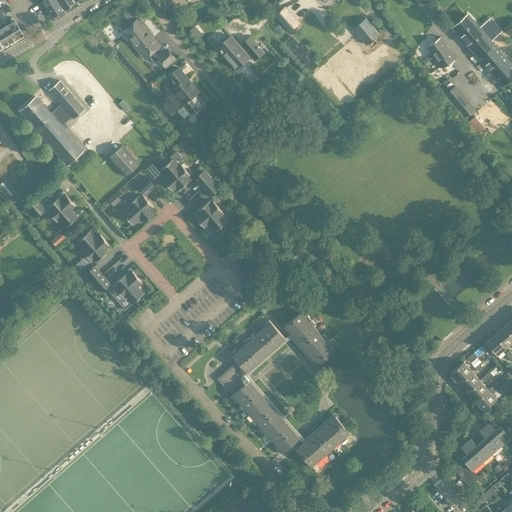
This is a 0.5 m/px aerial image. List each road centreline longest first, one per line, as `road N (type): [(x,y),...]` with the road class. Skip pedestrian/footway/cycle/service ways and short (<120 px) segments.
road 1 (residential): [(313,511),(144,330),(176,301)]
road 2 (residential): [(422,462),(439,361),(511,295)]
road 3 (residential): [(176,301),(218,265),(171,210),(129,244)]
road 4 (residential): [(151,0),(230,97),(233,121)]
